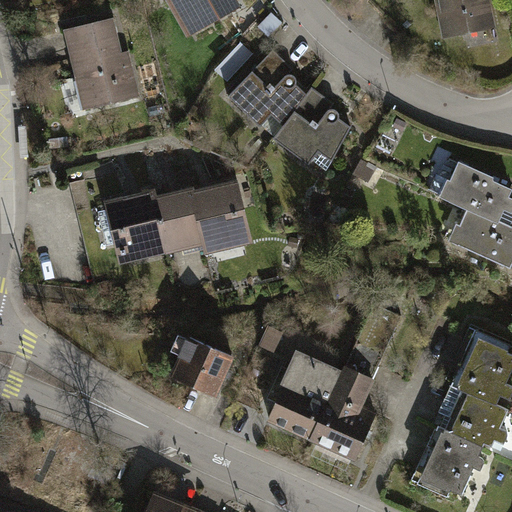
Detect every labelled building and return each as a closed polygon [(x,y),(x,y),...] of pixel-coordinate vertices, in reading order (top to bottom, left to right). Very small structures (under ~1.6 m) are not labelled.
[(237,0),(170,0),(190,35),(241,7),(237,0)] [(488,0),(438,0),(446,38),(494,29),(488,0)] [(284,23),(272,12),(259,26),(271,37),(284,23)] [(83,108),(142,94),(132,51),(126,53),(118,18),(65,31),(83,108)] [(270,57),(229,99),(259,128),(271,116),(282,128),(306,97),(296,87),(298,84),(270,57)] [(343,120),(308,94),(306,97),(282,128),(273,140),(308,166),(317,153),(331,164),(354,133),(340,123),(343,120)] [(20,128),(21,156),(29,156),(28,128),(20,128)] [(450,178),(443,194),(471,207),(500,220),(506,208),(511,210),(511,198),(511,194),(511,188),(495,180),(496,178),(462,162),(454,179),(450,178)] [(241,177),(196,187),(208,241),(210,250),(255,239),(241,177)] [(156,192),(169,249),(208,241),(196,187),(195,184),(156,192)] [(118,244),(122,260),(169,249),(156,192),(155,186),(107,197),(110,207),(100,209),(108,246),(118,244)] [(458,225),(451,240),(511,269),(511,268),(511,226),(500,220),(471,207),(462,226),(458,225)] [(377,295),(343,367),(372,381),(406,309),(377,295)] [(284,331),(270,325),(259,352),(273,358),(284,331)] [(184,356),(175,378),(215,395),(233,354),(181,331),(173,351),(184,356)] [(451,387),(456,389),(496,407),(501,395),(509,399),(511,392),(511,387),(505,385),(511,370),(511,350),(475,334),(451,387)] [(266,418),(309,438),(343,367),(300,347),(292,364),(285,361),(270,394),(276,397),(266,418)] [(343,367),(309,438),(356,460),(379,410),(367,404),(377,383),(372,381),(343,367)] [(456,389),(438,428),(484,448),(491,451),(495,443),(504,447),(510,434),(501,430),(508,412),(496,407),(456,389)] [(484,448),(438,428),(415,479),(420,481),(417,489),(446,502),(449,494),(461,499),(474,470),(481,474),(485,464),(478,461),(484,448)] [(204,508),(156,488),(146,511),(202,511),(204,508)]
